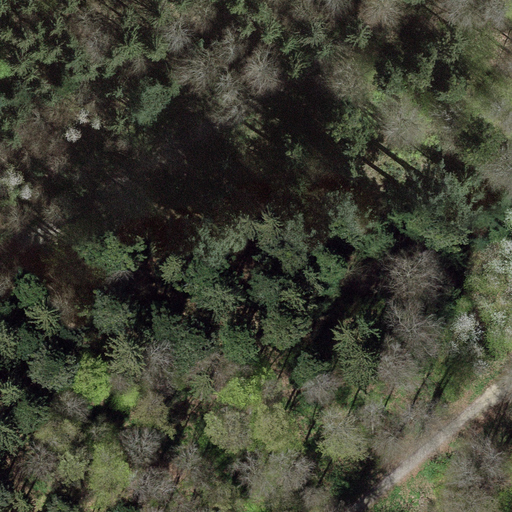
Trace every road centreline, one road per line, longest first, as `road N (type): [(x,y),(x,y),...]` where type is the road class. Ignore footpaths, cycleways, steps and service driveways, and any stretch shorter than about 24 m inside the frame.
road 1 (track): [(407,0),(0,256)]
road 2 (track): [(350,511),(511,380)]
